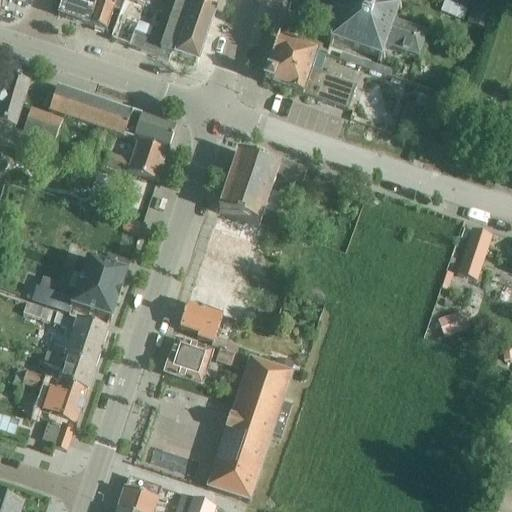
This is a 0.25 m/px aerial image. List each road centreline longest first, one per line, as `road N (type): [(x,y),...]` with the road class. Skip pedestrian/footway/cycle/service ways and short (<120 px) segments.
road 1 (secondary): [(88,499),(216,108)]
road 2 (residential): [(511,205),(216,108)]
road 3 (secondary): [(216,108),(31,46)]
